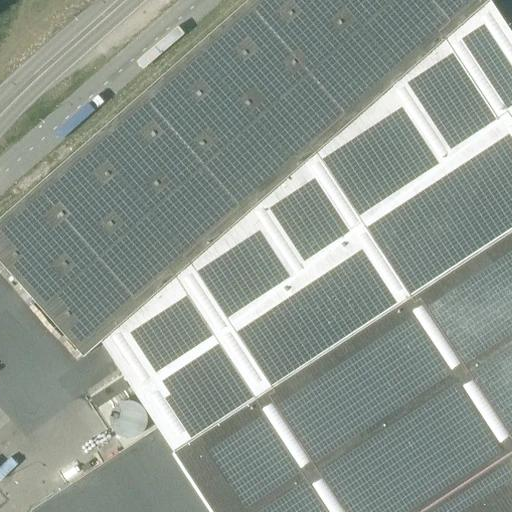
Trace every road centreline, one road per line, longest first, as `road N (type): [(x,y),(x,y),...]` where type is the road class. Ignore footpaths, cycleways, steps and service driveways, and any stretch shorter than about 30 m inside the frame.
road 1 (unclassified): [(202,0),(0,171)]
road 2 (secondary): [(0,127),(135,0)]
road 3 (secondary): [(112,0),(0,101)]
